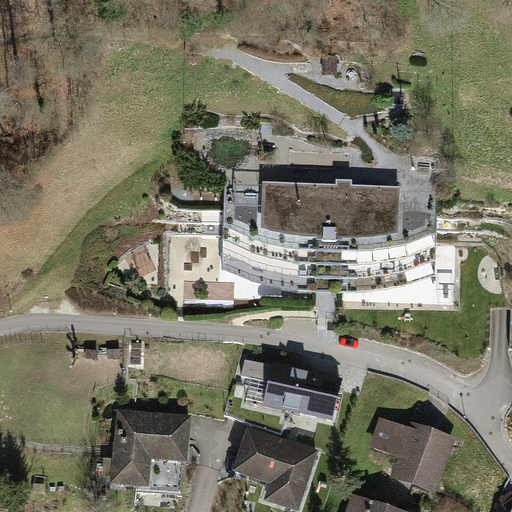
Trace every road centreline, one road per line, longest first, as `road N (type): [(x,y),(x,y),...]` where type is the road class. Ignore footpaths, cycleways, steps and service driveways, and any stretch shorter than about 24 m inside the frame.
road 1 (residential): [(0,327),(22,320),(209,330),(300,345),(435,386),(485,422),(511,457)]
road 2 (track): [(0,37),(66,26),(225,50),(280,75),(401,168)]
